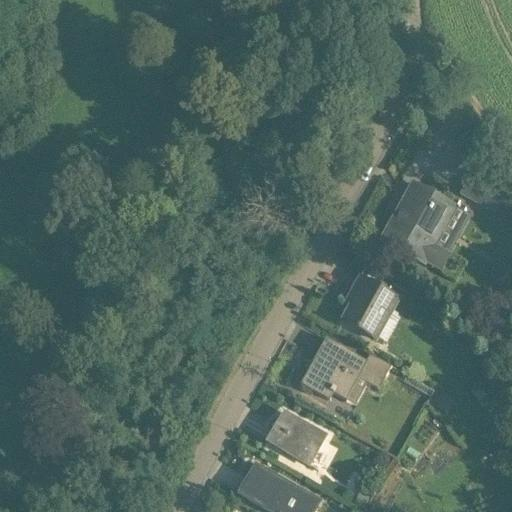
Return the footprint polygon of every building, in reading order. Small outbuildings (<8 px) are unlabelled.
[(502,228),(511,210),(502,205),(505,200),(471,181),(462,197),(493,214),(490,221),(502,228)] [(442,276),(453,256),(439,248),(458,212),(413,187),(382,243),(442,276)] [(365,271),(360,281),(352,298),(354,299),(342,324),(375,341),(389,315),(393,317),(402,302),(388,296),(393,286),(365,271)] [(367,364),(348,353),(332,345),(317,374),(311,371),(302,387),(330,403),(334,397),(346,404),(359,381),(368,387),(379,393),(392,370),(371,358),(367,364)] [(453,403),(437,394),(429,407),(445,416),(453,403)] [(311,469),(328,440),(286,416),(269,446),(311,469)] [(264,511),(317,511),(322,505),(256,469),(240,498),(264,511)] [(369,511),(371,510),(360,503),(356,511),(358,511),(369,511)]
